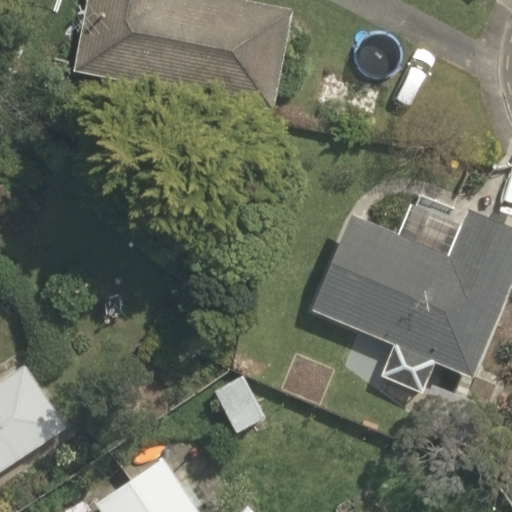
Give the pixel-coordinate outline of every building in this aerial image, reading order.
[(90,0),(76,73),(277,112),(296,13),(230,0),(90,0)] [(0,54),(15,59),(25,21),(0,14),(0,54)] [(384,379),(426,396),(439,365),(474,380),(511,291),(511,231),(470,213),(451,259),(354,218),(313,314),(397,349),(384,379)] [(0,473),(69,428),(27,365),(0,383),(0,473)] [(234,433),(268,418),(248,372),(215,387),(234,433)] [(200,511),(163,455),(94,501),(101,511),(200,511)]
